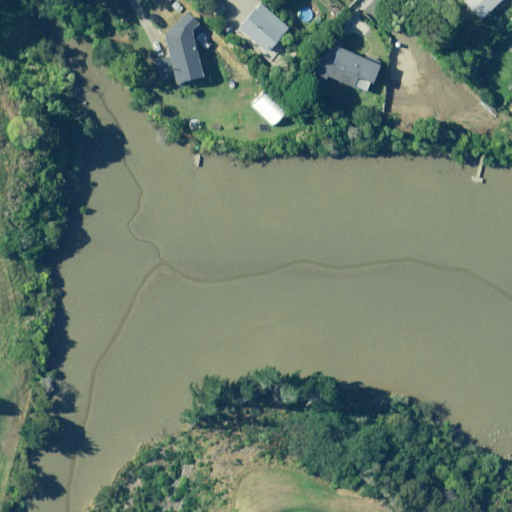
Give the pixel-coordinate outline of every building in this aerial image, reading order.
[(499,0),(462,0),(479,18),(499,0)] [(227,12),(218,3),(210,11),(219,20),(227,12)] [(287,28),(260,3),(237,27),(271,59),(284,45),(277,39),(287,28)] [(326,10),(320,3),(308,12),(314,20),(326,10)] [(173,82),(201,75),(190,31),(202,18),(189,5),(161,34),(166,52),(153,55),(159,80),(172,77),(173,82)] [(378,63),(327,43),(314,76),(328,81),(330,78),(366,93),(378,63)]
